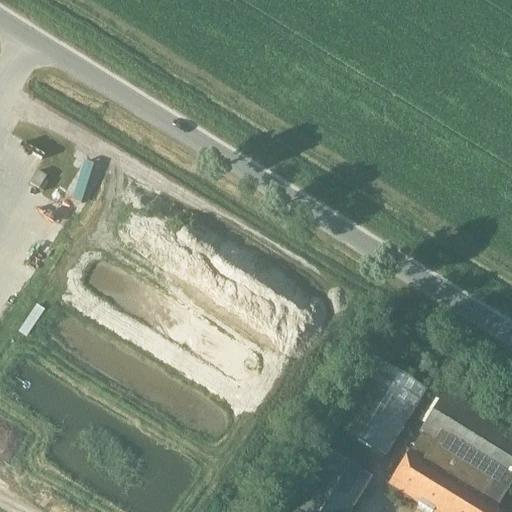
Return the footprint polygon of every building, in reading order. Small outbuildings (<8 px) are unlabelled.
[(37,170),(30,183),(39,188),(46,176),(37,170)] [(384,458),(425,391),(381,363),(340,431),(384,458)] [(498,511),(496,511),(499,506),(497,505),(507,487),(509,489),(511,484),(511,433),(444,392),(418,433),(420,434),(410,451),(408,450),(387,484),(432,511),(498,511)] [(0,425),(0,453),(7,458),(19,437),(0,425)] [(350,511),(370,480),(323,451),(285,511),(350,511)]
